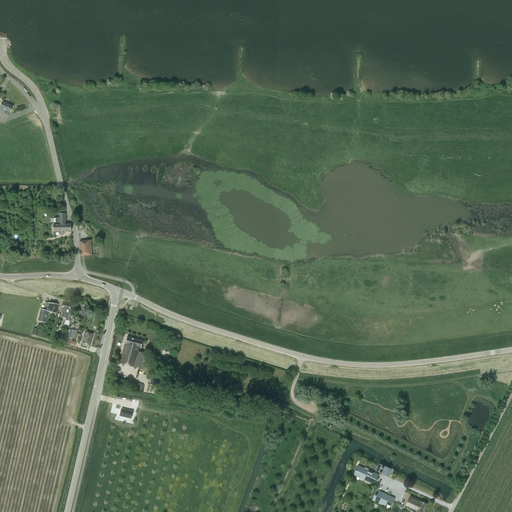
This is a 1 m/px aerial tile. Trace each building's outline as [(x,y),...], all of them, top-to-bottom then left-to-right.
[(10,113),(13,106),(2,101),(0,105),(0,110),(2,111),(3,110),(10,113)] [(59,218),(55,218),(55,225),(53,225),(54,232),(71,231),(71,224),(65,224),(65,214),(62,214),(59,214),(59,218)] [(81,256),(93,255),(92,240),(80,242),(81,256)] [(46,323),(48,311),(56,313),(58,305),(45,302),(45,306),(46,306),(45,311),(41,310),(39,321),(46,323)] [(67,313),(68,310),(69,311),(71,304),(63,302),(61,312),(67,313)] [(74,347),(75,342),(71,341),(72,339),(75,339),(77,331),(70,329),(68,338),(67,337),(65,344),(74,347)] [(90,346),(93,334),(85,332),(82,344),(90,346)] [(142,370),(147,354),(138,351),(139,348),(141,348),(142,342),(127,337),(125,344),(119,363),(134,367),(142,370)] [(376,471),(382,474),(382,472),(388,475),(390,471),(391,469),(379,464),(379,465),(376,471)] [(374,484),(379,474),(358,465),(353,475),(374,484)] [(375,500),(376,498),(380,500),(379,502),(386,505),(387,503),(391,505),(394,499),(379,492),(377,495),(375,494),(373,499),(375,500)] [(422,511),(427,504),(410,496),(405,507),(415,511),(422,511)]
